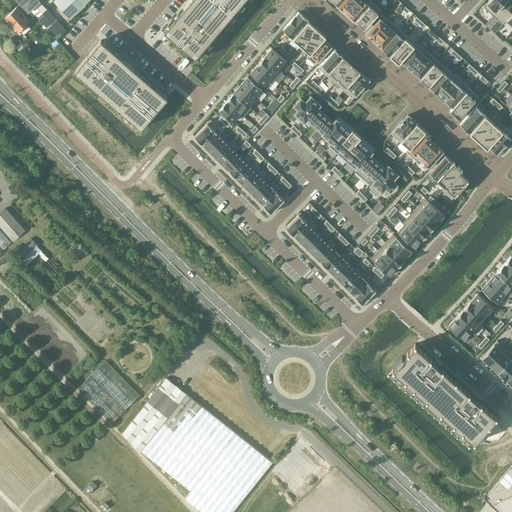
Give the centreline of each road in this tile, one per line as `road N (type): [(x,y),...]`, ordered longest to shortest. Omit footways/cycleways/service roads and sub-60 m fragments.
road 1 (residential): [(289,0),(170,137),(358,324)]
road 2 (secondary): [(280,355),(0,83)]
road 3 (secondary): [(0,102),(269,367)]
road 4 (residential): [(495,178),(307,0)]
road 5 (unclassified): [(389,511),(305,433),(262,418),(236,368),(215,349)]
road 6 (secondary): [(437,511),(317,391)]
road 7 (residential): [(387,297),(511,408)]
road 8 (residential): [(387,297),(495,178)]
road 9 (secondary): [(306,402),(424,511)]
